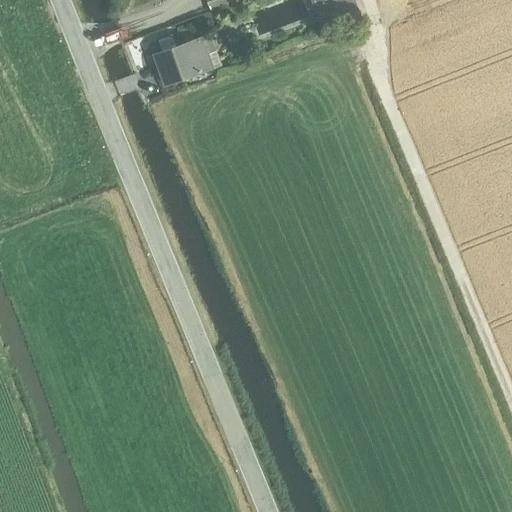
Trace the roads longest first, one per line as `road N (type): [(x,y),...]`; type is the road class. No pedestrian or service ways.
road 1 (residential): [(266,511),(60,0)]
road 2 (track): [(368,0),(381,34),(381,80),(511,400)]
